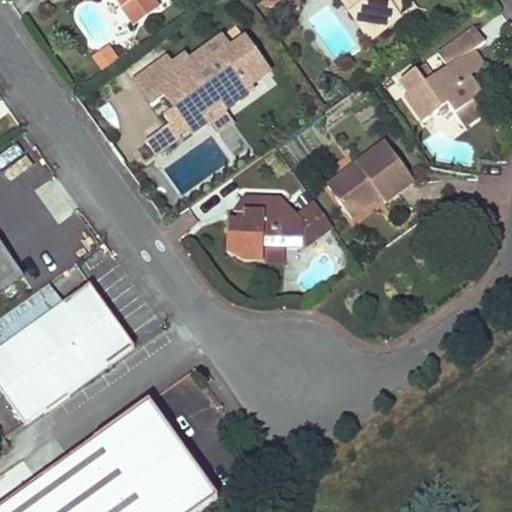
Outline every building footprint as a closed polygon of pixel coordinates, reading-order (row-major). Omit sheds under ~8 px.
[(117,0),(122,7),(127,3),(138,19),(157,6),(152,0),(117,0)] [(298,13),(299,0),(273,0),(273,10),(298,13)] [(342,0),(370,38),(400,16),(391,4),(396,0),(342,0)] [(127,3),(122,7),(134,22),(138,19),(127,3)] [(237,27),(223,37),(232,50),(246,40),(237,27)] [(406,98),(423,122),(447,105),(462,126),(482,112),(473,100),(477,97),(482,94),(459,61),(486,41),(476,28),(439,54),(449,68),(426,84),(417,71),(401,83),(410,95),(406,98)] [(173,64),(168,57),(135,81),(152,106),(162,99),(175,90),(183,102),(171,111),(164,116),(171,124),(146,141),(156,155),(180,137),(180,134),(189,128),(193,134),(213,120),(209,114),(220,106),(224,112),(255,91),(252,86),(270,73),(246,40),(232,50),(223,37),(192,59),(188,54),(173,64)] [(100,74),(120,62),(110,47),(90,59),(100,74)] [(175,90),(162,99),(171,111),(183,102),(175,90)] [(491,106),(482,94),(477,97),(486,110),(491,106)] [(209,114),(213,120),(221,133),(233,124),(224,112),(220,106),(209,114)] [(388,145),(329,187),(352,218),(375,202),(382,197),(386,203),(415,183),(388,145)] [(301,183),(281,197),(244,196),(233,212),(245,212),(245,221),(229,220),(227,253),(244,261),(263,261),(264,245),(265,237),(281,238),(280,246),(303,247),(331,228),(301,183)] [(382,197),(375,202),(380,208),(386,203),(382,197)] [(233,212),(229,220),(245,221),(245,212),(233,212)] [(265,237),(264,245),(280,246),(281,238),(265,237)] [(1,247),(0,244),(0,291),(22,276),(1,247)] [(0,391),(24,426),(134,347),(110,313),(92,286),(0,349),(0,391)] [(0,508),(0,511),(198,511),(220,497),(156,410),(150,401),(0,508)]
